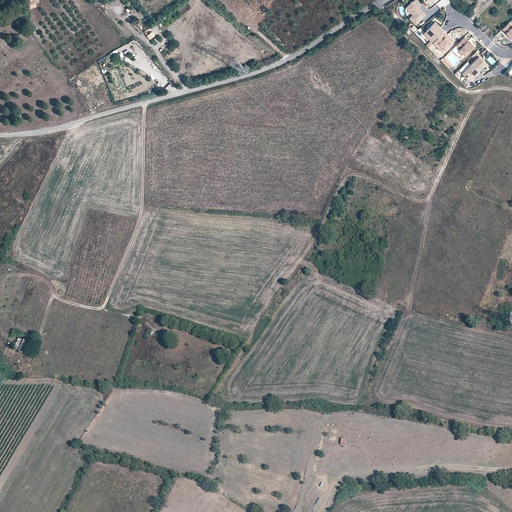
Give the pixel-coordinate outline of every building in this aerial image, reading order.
[(32,8),(40,3),(38,0),(29,0),(27,1),(32,8)] [(416,25),(426,15),(420,9),(419,10),(418,8),(419,7),(422,4),(418,0),(415,0),(413,2),(406,8),(413,15),(410,18),(416,25)] [(440,9),(451,2),(449,0),(439,0),(436,2),(440,9)] [(440,35),(444,31),(434,22),(424,33),(433,42),(440,35)] [(511,25),(508,22),(502,29),(508,35),(509,34),(510,35),(509,36),(511,38),(511,25)] [(152,31),(150,29),(145,33),(152,42),(157,38),(151,32),(152,31)] [(444,49),(453,40),(449,35),(445,35),(443,37),(440,35),(433,42),(439,47),(441,46),(444,49)] [(465,55),(474,46),(469,41),(467,43),(466,42),(468,40),(464,36),(455,45),(459,49),(457,51),(461,54),(462,53),(465,55)] [(429,40),(426,44),(431,49),(435,45),(429,40)] [(485,62),(479,56),(480,55),(476,51),(472,56),(475,59),(471,64),(478,70),(485,62)] [(478,70),(471,64),(467,68),(462,73),(468,80),(470,78),(471,79),(473,77),(473,78),(479,72),(478,70)] [(14,345),(24,349),(27,340),(18,336),(14,345)]
